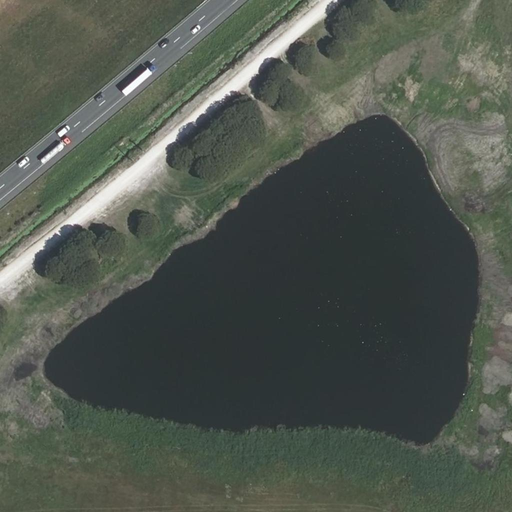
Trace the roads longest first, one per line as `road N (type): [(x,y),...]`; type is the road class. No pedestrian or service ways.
road 1 (track): [(0,281),(331,0)]
road 2 (motorway): [(0,191),(226,0)]
